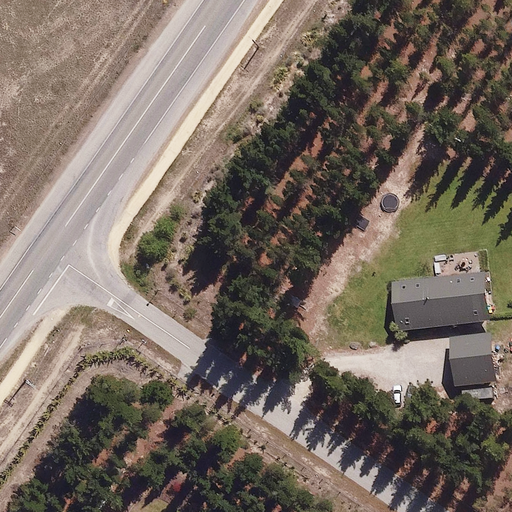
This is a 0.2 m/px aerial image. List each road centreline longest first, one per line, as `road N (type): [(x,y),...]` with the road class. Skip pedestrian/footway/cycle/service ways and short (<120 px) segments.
road 1 (residential): [(47,249),(428,511)]
road 2 (tertiary): [(47,249),(221,0)]
